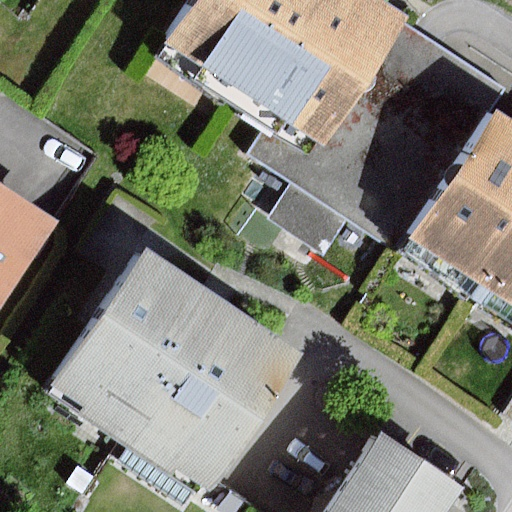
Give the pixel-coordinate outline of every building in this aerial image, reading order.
[(399,16),(375,0),(188,0),(161,41),(274,115),(315,143),(399,16)] [(433,37),(399,16),(315,143),(274,115),(247,157),(291,185),(349,222),(402,256),(410,242),(492,116),(511,87),(433,37)] [(511,129),(492,116),(410,242),(511,308),(511,129)] [(0,312),(60,223),(0,183),(0,312)] [(349,222),(291,185),(269,219),(327,256),(349,222)] [(280,356),(123,254),(37,386),(195,488),(280,356)] [(447,511),(460,493),(374,434),(320,511),(447,511)]
